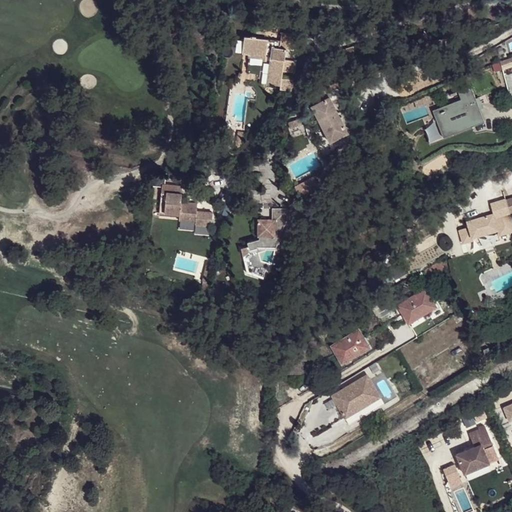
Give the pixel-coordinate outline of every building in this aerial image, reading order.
[(291,49),(294,29),(281,26),(280,35),(242,30),(240,47),(264,51),(264,47),(269,48),(265,77),(279,79),(279,83),(290,85),(292,74),(281,73),(282,65),(292,66),(295,50),(291,49)] [(443,38),(421,43),(424,53),(434,50),(434,53),(446,50),(443,38)] [(351,66),(345,51),(329,57),(334,72),(351,66)] [(511,56),(511,54),(497,60),(500,68),(511,63),(511,56)] [(328,89),(339,83),(335,76),(324,82),(326,86),(328,89)] [(328,137),(348,127),(332,97),(344,92),(339,83),(328,89),(315,95),(309,98),(328,137)] [(482,119),(468,84),(457,88),(460,97),(430,109),(434,121),(423,125),(429,140),(482,119)] [(315,95),(328,89),(326,86),(314,92),(315,95)] [(288,126),(301,122),(299,116),(286,120),(288,126)] [(178,184),(158,181),(158,184),(155,209),(175,211),(175,218),(191,219),(191,222),(207,224),(209,210),(192,209),(193,201),(176,199),(178,184)] [(469,184),(462,190),(466,195),(473,189),(469,184)] [(504,197),(489,201),(492,211),(507,207),(504,198),(504,197)] [(264,245),(275,245),(277,236),(278,233),(286,218),(286,206),(271,206),(270,218),(256,217),(256,235),(258,235),(257,237),(246,241),(247,244),(239,246),(245,271),(262,277),(266,261),(259,259),(257,250),(263,249),(263,247),(264,245)] [(511,224),(508,211),(507,207),(492,211),(465,219),(467,226),(470,235),(496,227),(498,233),(511,228),(511,224)] [(406,234),(402,226),(374,239),(379,247),(406,234)] [(470,235),(467,226),(458,229),(461,242),(471,238),(470,235)] [(434,247),(431,239),(414,247),(418,254),(434,247)] [(204,279),(209,261),(203,259),(198,277),(199,277),(204,279)] [(442,268),(438,260),(426,265),(431,275),(442,268)] [(309,287),(307,282),(297,289),(299,294),(309,287)] [(436,303),(426,286),(397,302),(407,319),(436,303)] [(367,342),(358,325),(330,342),(339,358),(367,342)] [(365,373),(330,394),(348,423),(383,402),(365,373)] [(511,418),(511,403),(503,407),(508,420),(511,418)] [(478,429),(468,433),(474,447),(455,454),(463,475),(490,463),(487,456),(496,452),(486,426),(483,427),(478,429)]
